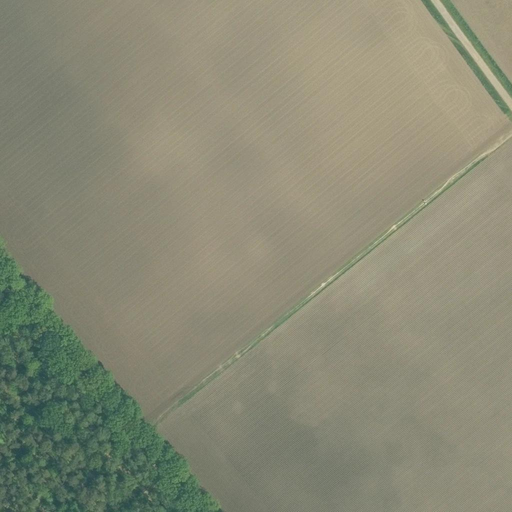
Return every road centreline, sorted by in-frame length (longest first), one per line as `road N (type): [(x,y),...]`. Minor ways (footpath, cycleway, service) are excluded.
road 1 (track): [(132,441),(16,298)]
road 2 (unclassified): [(511,106),(434,0)]
